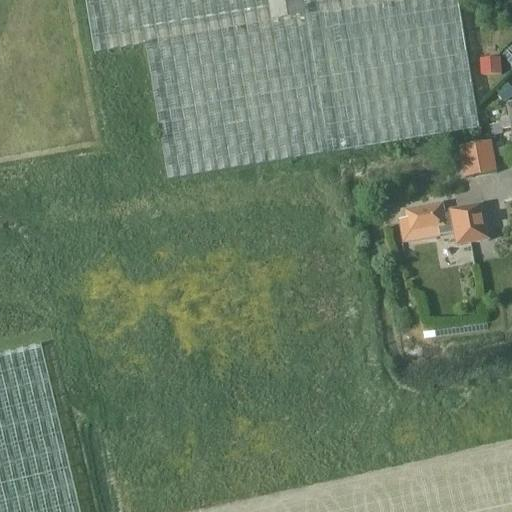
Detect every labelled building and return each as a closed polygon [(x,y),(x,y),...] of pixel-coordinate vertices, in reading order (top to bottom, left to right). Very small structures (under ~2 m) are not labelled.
[(457,0),(86,0),(95,54),(145,46),(168,181),(479,130),(457,0)] [(501,76),(500,62),(481,64),(482,77),(501,76)] [(492,138),(503,135),(500,125),(490,127),(492,138)] [(458,150),(464,179),(497,173),(492,143),(458,150)] [(481,206),(443,213),(441,206),(404,212),(405,220),(398,221),(402,243),(453,234),(455,247),(487,241),(481,206)] [(0,355),(0,511),(78,511),(40,346),(0,355)]
